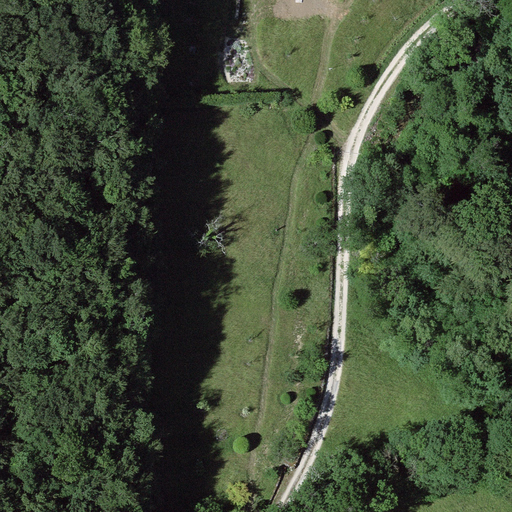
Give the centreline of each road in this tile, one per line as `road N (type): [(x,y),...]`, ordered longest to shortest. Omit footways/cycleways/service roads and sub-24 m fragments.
road 1 (track): [(282,511),(332,395),(346,188),(358,132),(395,66),(465,0)]
road 2 (unknown): [(511,461),(378,474),(349,511)]
